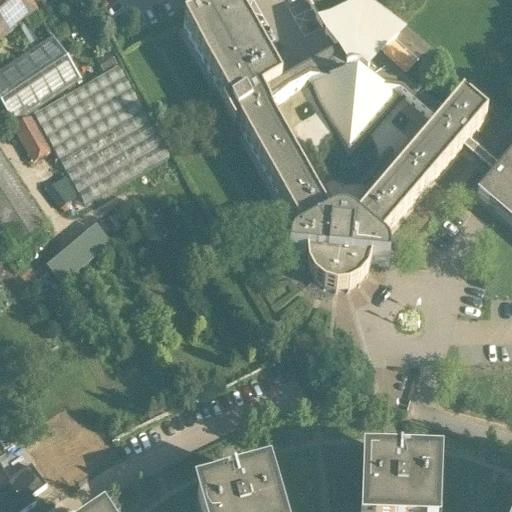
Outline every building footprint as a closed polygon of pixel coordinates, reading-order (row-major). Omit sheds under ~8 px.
[(26,25),(37,16),(26,0),(0,0),(0,47),(16,33),(15,32),(25,24),(26,25)] [(386,255),(385,253),(383,251),(379,248),(462,150),(468,143),(486,123),(461,102),(445,122),(376,63),(400,36),(363,4),(321,28),(339,59),(280,92),(230,4),(183,31),(226,108),(221,111),(233,133),(238,130),(301,240),(296,243),(294,244),(292,246),(291,248),(290,248),(289,250),(289,252),(288,255),(288,260),(306,262),(307,275),(313,286),(323,294),(335,298),(347,296),(358,290),(366,281),(370,268),(388,270),(389,265),(389,263),(388,261),(388,260),(387,258),(387,256),(386,255)] [(52,41),(0,75),(0,106),(14,127),(80,84),(52,41)] [(110,58),(96,66),(104,78),(117,70),(110,58)] [(117,72),(32,120),(84,210),(168,161),(117,72)] [(28,122),(10,132),(31,168),(49,157),(28,122)] [(511,160),(502,172),(468,143),(462,150),(496,179),(478,200),(498,216),(504,209),(511,216),(511,217),(507,224),(508,225),(511,220),(511,160)] [(0,232),(14,253),(48,230),(0,157),(0,232)] [(45,195),(59,214),(71,205),(62,194),(71,188),(65,181),(45,195)] [(65,291),(115,248),(100,229),(49,272),(65,291)] [(26,438),(14,421),(0,430),(0,446),(4,453),(26,438)] [(0,468),(0,511),(31,511),(36,508),(32,502),(47,492),(33,471),(11,485),(0,468)] [(393,473),(383,473),(364,472),(362,511),(434,511),(436,474),(393,473)] [(273,511),(265,484),(247,490),(243,491),(196,504),(198,511),(273,511)]
